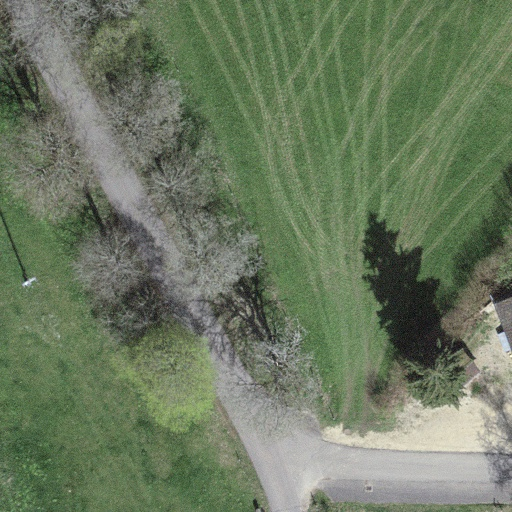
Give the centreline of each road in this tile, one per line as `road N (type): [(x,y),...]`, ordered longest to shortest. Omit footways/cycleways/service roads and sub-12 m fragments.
road 1 (residential): [(272,458),(18,0)]
road 2 (residential): [(511,472),(425,474),(272,458)]
